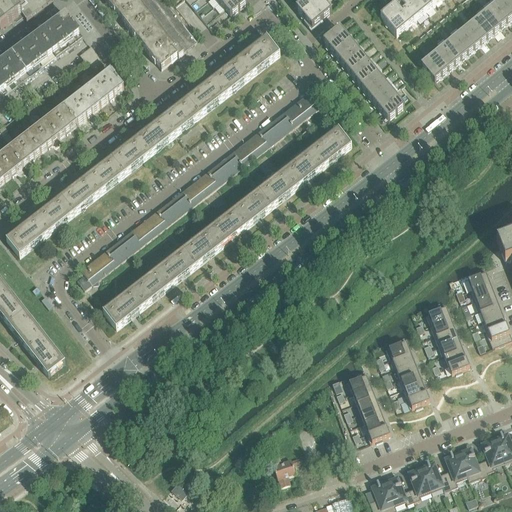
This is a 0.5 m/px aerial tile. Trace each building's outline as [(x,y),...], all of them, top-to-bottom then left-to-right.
[(0,0),(0,32),(0,33),(5,29),(22,17),(27,24),(40,13),(53,3),(50,0),(0,0)] [(184,28),(177,19),(167,6),(162,0),(104,0),(111,8),(131,33),(141,46),(151,59),(161,73),(178,60),(179,62),(179,61),(183,58),(184,58),(183,56),(192,49),(197,45),(184,28)] [(183,0),(210,32),(212,35),(231,20),(225,13),(220,7),(215,0),(214,0),(183,0)] [(225,13),(241,0),(228,0),(220,7),(225,13)] [(231,20),(248,7),(241,0),(225,13),(231,20)] [(324,5),(319,0),(310,0),(306,4),(314,13),(324,5)] [(417,7),(411,0),(405,0),(400,5),(408,14),(417,7)] [(409,49),(407,51),(409,54),(413,59),(422,69),(421,70),(435,86),(511,22),(511,0),(469,0),(435,28),(409,49)] [(434,9),(427,0),(425,0),(417,7),(425,16),(434,9)] [(444,1),(442,0),(427,0),(434,9),(444,1)] [(314,13),(306,4),(296,12),(304,22),(314,13)] [(332,15),(324,5),(314,13),(322,23),(332,15)] [(408,14),(400,5),(390,12),(398,22),(408,14)] [(425,16),(417,7),(408,14),(416,24),(425,16)] [(398,22),(390,12),(381,20),(389,30),(398,22)] [(322,23),(314,13),(304,22),(312,31),(322,23)] [(416,24),(408,14),(398,22),(406,32),(416,24)] [(57,61),(83,41),(80,36),(67,18),(56,27),(57,27),(51,31),(50,31),(40,38),(57,61)] [(352,22),(340,32),(340,31),(324,45),(388,124),(405,111),(404,110),(411,105),(417,100),(352,22)] [(406,32),(398,22),(389,30),(397,40),(406,32)] [(30,80),(57,61),(40,38),(29,46),(30,47),(25,51),(24,50),(13,58),(30,80)] [(251,81),(280,58),(267,42),(256,50),(237,64),(251,81)] [(87,64),(97,56),(91,50),(80,58),(86,65),(87,64)] [(101,62),(97,56),(87,64),(91,69),(101,62)] [(0,95),(3,100),(30,80),(13,58),(3,66),(3,67),(0,69),(0,95)] [(95,74),(104,67),(101,62),(91,69),(95,74)] [(225,101),(251,81),(237,64),(219,79),(212,84),(225,101)] [(124,92),(115,80),(116,80),(112,76),(111,74),(87,93),(101,110),(109,103),(110,104),(114,101),(114,100),(124,92)] [(201,120),(225,101),(212,84),(198,95),(188,103),(201,120)] [(101,110),(87,93),(64,111),(77,128),(87,120),(88,121),(92,118),(92,117),(101,110)] [(321,111),(318,107),(309,96),(309,97),(296,107),(308,122),(321,113),(320,112),(321,111)] [(175,140),(201,120),(188,103),(180,109),(162,123),(175,140)] [(308,122),(296,107),(284,117),(295,132),(308,122)] [(77,128),(64,111),(46,125),(59,142),(66,137),(67,138),(71,134),(70,134),(77,128)] [(295,132),(284,117),(271,127),(283,142),(295,132)] [(150,160),(175,140),(162,123),(148,134),(143,137),(137,143),(150,160)] [(59,142),(46,125),(27,139),(41,156),(48,151),(49,152),(53,148),(52,148),(59,142)] [(283,142),(271,127),(258,137),(270,151),(283,142)] [(337,162),(351,150),(338,133),(309,156),(322,173),(337,162)] [(270,151),(258,137),(246,146),(258,161),(270,151)] [(41,156),(27,139),(9,153),(23,171),(30,165),(31,166),(33,164),(35,162),(34,162),(41,156)] [(125,179),(150,160),(137,143),(111,162),(125,179)] [(258,161),(246,146),(233,156),(244,172),(258,161)] [(23,171),(9,153),(0,160),(0,177),(5,184),(12,179),(12,180),(17,177),(16,176),(23,171)] [(233,156),(220,166),(232,181),(240,175),(244,172),(233,156)] [(297,193),(322,173),(309,156),(284,176),(297,193)] [(100,199),(125,179),(111,162),(86,182),(100,199)] [(232,181),(220,166),(208,176),(219,191),(232,181)] [(219,191),(208,176),(195,186),(206,200),(219,191)] [(286,201),(297,193),(284,176),(259,196),(272,212),(282,204),(286,201)] [(75,218),(100,199),(86,182),(61,201),(75,218)] [(206,200),(195,186),(182,196),(193,210),(206,200)] [(168,229),(192,211),(193,210),(182,196),(157,215),(168,229)] [(247,232),(272,212),(259,196),(233,215),(247,232)] [(49,238),(75,218),(61,201),(36,221),(49,238)] [(168,229),(157,215),(131,235),(142,250),(168,229)] [(221,252),(247,232),(233,215),(208,235),(221,252)] [(20,261),(49,238),(36,221),(7,244),(20,261)] [(142,250),(131,235),(106,255),(117,269),(142,250)] [(196,271),(221,252),(208,235),(183,254),(196,271)] [(511,238),(497,244),(505,266),(511,262),(511,238)] [(171,291),(196,271),(183,254),(158,274),(171,291)] [(117,269),(106,255),(81,274),(80,274),(85,280),(92,289),(92,290),(93,289),(99,288),(98,284),(117,269)] [(146,310),(171,291),(158,274),(133,293),(146,310)] [(470,295),(470,296),(491,288),(486,276),(463,286),(467,296),(470,295)] [(92,289),(85,280),(78,285),(85,294),(92,289)] [(470,296),(474,305),(494,297),(491,288),(470,296)] [(26,316),(21,310),(7,291),(0,296),(0,317),(9,329),(26,316)] [(117,333),(146,310),(133,293),(104,316),(117,333)] [(474,305),(478,315),(498,307),(494,297),(474,305)] [(478,315),(482,325),(502,317),(498,307),(478,315)] [(426,319),(430,329),(450,321),(446,311),(426,319)] [(46,341),(41,335),(26,316),(9,329),(29,355),(46,341)] [(482,325),(486,335),(506,327),(502,317),(482,325)] [(430,329),(434,340),(455,332),(450,321),(430,329)] [(511,341),(506,327),(486,335),(493,353),(511,345),(511,341)] [(434,340),(438,350),(459,342),(455,332),(434,340)] [(65,367),(60,360),(46,341),(29,355),(37,365),(40,369),(49,380),(65,367)] [(444,359),(462,352),(459,342),(438,350),(442,360),(444,359)] [(390,363),(411,355),(406,345),(388,352),(392,362),(390,363)] [(444,359),(448,369),(466,362),(462,352),(444,359)] [(390,363),(394,374),(414,366),(411,355),(390,363)] [(466,362),(448,369),(452,378),(455,376),(456,378),(462,375),(462,374),(470,371),(466,362)] [(396,373),(400,383),(418,376),(414,366),(394,374),(396,373)] [(402,393),(402,394),(422,386),(418,376),(400,383),(404,393),(402,393)] [(346,387),(350,398),(371,390),(367,379),(346,387)] [(402,394),(406,404),(426,396),(422,386),(402,394)] [(353,397),(356,407),(375,399),(371,390),(350,398),(353,397)] [(426,396),(406,404),(408,403),(412,412),(416,411),(416,412),(423,410),(422,408),(430,405),(426,396)] [(356,407),(360,416),(378,409),(375,399),(356,407)] [(327,405),(315,409),(318,421),(331,417),(327,405)] [(360,416),(364,427),(382,419),(378,409),(360,416)] [(366,438),(387,430),(382,419),(364,427),(368,437),(366,438)] [(387,430),(366,438),(370,447),(376,445),(376,446),(383,444),(382,442),(390,439),(387,430)] [(306,434),(301,435),(305,448),(310,447),(306,434)] [(501,441),(495,443),(504,467),(511,463),(511,450),(507,438),(502,440),(502,438),(500,439),(501,441)] [(489,463),(482,465),(487,477),(494,474),(493,472),(504,467),(495,443),(483,448),(485,454),(485,455),(485,456),(486,456),(489,463)] [(470,453),(458,458),(468,481),(467,482),(469,486),(481,481),(481,482),(489,480),(487,477),(482,465),(476,468),(474,461),(474,460),(474,459),(473,459),(470,453)] [(451,474),(445,477),(451,493),(458,490),(456,486),(467,482),(468,481),(458,458),(452,460),(451,458),(450,458),(451,461),(446,462),(451,474)] [(277,484),(279,483),(282,491),(291,488),(288,480),(296,478),(293,470),(300,467),(299,463),(291,465),(283,467),(283,469),(281,469),(279,461),(271,463),(274,471),(273,471),(277,484)] [(428,470),(422,472),(431,496),(442,491),(444,496),(451,493),(445,477),(438,479),(434,467),(429,469),(428,467),(427,467),(428,470)] [(415,492),(409,494),(414,506),(421,503),(420,500),(431,496),(422,472),(410,477),(412,483),(411,483),(412,485),(413,485),(415,492)] [(183,501),(190,494),(191,493),(192,494),(194,492),(195,492),(197,490),(185,479),(172,494),(182,503),(183,501)] [(397,482),(385,486),(394,510),(395,510),(406,506),(407,508),(414,506),(409,494),(403,496),(400,490),(401,489),(400,488),(397,482)] [(394,510),(385,486),(379,489),(378,486),(377,487),(378,489),(373,491),(378,503),(369,506),(371,511),(395,511),(395,510),(394,510)] [(194,494),(188,500),(200,510),(206,504),(194,494)] [(332,509),(326,510),(321,511),(354,511),(350,501),(332,507),(332,509)]
